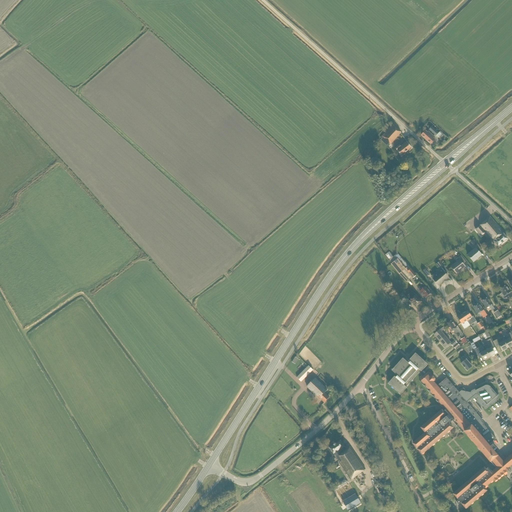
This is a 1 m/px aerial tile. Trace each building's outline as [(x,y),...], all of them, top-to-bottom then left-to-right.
[(390,145),(401,133),(393,125),(382,137),(390,145)] [(439,132),(438,133),(435,130),(432,133),(438,138),(442,135),(439,132)] [(426,140),(431,134),(428,132),(427,133),(425,131),(421,136),(426,140)] [(431,134),(426,140),(431,144),(435,140),(433,138),(434,137),(431,134)] [(412,148),(407,142),(400,146),(399,145),(395,148),(401,156),(412,148)] [(503,234),(499,230),(500,229),(490,217),(475,229),(481,236),(486,232),(492,240),(492,239),(494,241),(494,242),(498,246),(507,239),(503,234)] [(473,262),(482,255),(479,252),(482,250),(477,244),(474,246),(476,248),(467,255),(473,262)] [(456,274),(465,267),(463,264),(465,262),(461,256),(458,258),(460,260),(451,267),(456,274)] [(395,261),(393,258),(389,262),(391,264),(399,274),(406,282),(409,279),(402,271),(405,269),(397,259),(395,261)] [(411,268),(409,266),(405,269),(412,278),(416,275),(411,268)] [(439,285),(448,278),(446,275),(449,272),(443,266),(440,268),(443,272),(434,279),(439,285)] [(423,284),(422,285),(419,287),(422,290),(420,291),(426,298),(431,293),(425,286),(423,284)] [(508,290),(506,285),(503,287),(500,288),(501,289),(500,289),(502,293),(500,294),(504,299),(508,297),(511,301),(511,300),(511,292),(511,291),(510,292),(509,289),(508,290)] [(406,304),(409,301),(405,297),(405,296),(402,293),(400,295),(403,298),(402,299),(406,304)] [(416,307),(422,301),(414,293),(411,297),(412,298),(410,300),(416,307)] [(492,305),(487,298),(485,299),(484,299),(483,300),(482,301),(485,306),(484,306),(486,309),(489,307),(492,311),(494,309),(492,305)] [(483,311),(478,304),(476,305),(475,305),(474,306),(473,307),(476,312),(477,315),(480,313),(483,317),(485,315),(483,311)] [(467,321),(470,319),(473,323),(476,321),(473,316),(472,317),(468,311),(465,312),(463,313),(463,314),(462,314),(467,321)] [(471,328),(467,321),(462,314),(457,318),(461,324),(465,322),(467,326),(469,329),(471,328)] [(461,336),(456,328),(452,321),(446,324),(451,331),(453,330),(458,337),(461,336)] [(439,341),(445,336),(440,330),(434,335),(439,341)] [(504,341),(508,348),(511,346),(511,343),(510,340),(511,338),(511,336),(510,333),(507,334),(509,338),(505,340),(503,337),(501,338),(503,341),(504,341)] [(445,336),(439,341),(445,347),(450,342),(445,336)] [(486,350),(489,358),(495,355),(492,349),(495,348),(490,339),(487,340),(489,343),(488,343),(490,348),(487,350),(485,346),(483,347),(485,351),(486,350)] [(504,341),(503,341),(500,343),(498,339),(493,342),(496,347),(499,345),(502,351),(508,348),(504,341)] [(486,350),(485,351),(482,352),(481,352),(479,348),(475,350),(479,357),(481,356),(484,361),(489,358),(486,350)] [(423,377),(425,375),(421,371),(428,364),(415,353),(409,360),(410,361),(408,363),(403,358),(392,370),(397,376),(396,378),(394,376),(388,383),(400,395),(407,388),(406,387),(419,373),(423,377)] [(467,371),(472,366),(466,360),(467,359),(464,355),(461,358),(464,361),(461,364),(467,371)] [(301,382),(312,371),(308,367),(297,378),(301,382)] [(511,451),(501,460),(492,449),(495,447),(493,444),(490,447),(488,445),(496,439),(489,431),(482,437),(480,436),(488,429),(485,426),(483,420),(481,419),(467,402),(474,399),(482,408),(483,409),(484,409),(485,409),(486,409),(487,408),(491,405),(492,405),(497,401),(497,400),(498,399),(499,398),(499,397),(499,396),(499,395),(499,394),(498,394),(498,395),(497,395),(490,387),(489,386),(488,386),(488,385),(487,385),(486,385),(485,385),(485,386),(484,386),(476,390),(475,389),(476,389),(472,391),(471,391),(471,392),(470,393),(469,392),(469,391),(468,390),(467,390),(467,391),(466,391),(466,392),(465,392),(465,391),(465,390),(465,389),(464,389),(463,388),(462,388),(463,388),(463,389),(464,389),(464,390),(465,390),(465,391),(464,392),(461,391),(459,393),(446,378),(437,386),(433,381),(435,380),(435,379),(433,376),(431,376),(431,374),(430,373),(428,373),(425,375),(423,377),(421,378),(421,380),(422,381),(420,382),(443,408),(444,407),(446,410),(445,410),(446,410),(443,412),(442,410),(421,428),(425,433),(413,444),(422,454),(453,428),(449,424),(452,421),(462,433),(464,431),(490,462),(491,462),(496,468),(492,472),(488,467),(486,470),(484,468),(454,494),(459,500),(456,501),(456,503),(457,504),(459,504),(461,502),(466,508),(486,491),(484,488),(493,480),(494,482),(509,469),(508,467),(511,464),(511,451)] [(324,402),(329,397),(324,393),(327,390),(315,378),(307,387),(320,400),(321,399),(324,402)] [(344,451),(342,448),(344,447),(340,441),(329,448),(333,454),(334,454),(339,461),(338,462),(350,480),(365,470),(350,447),(344,451)] [(382,490),(383,490),(379,484),(376,487),(382,496),(385,494),(382,490)] [(348,510),(361,503),(356,494),(343,502),(348,510)]
